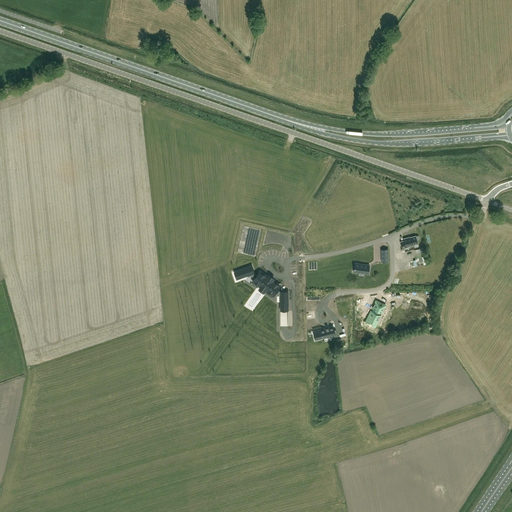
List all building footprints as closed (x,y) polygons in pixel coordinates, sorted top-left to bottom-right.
[(417,236),(415,236),(408,238),(408,237),(404,239),(404,241),(401,242),(402,248),(410,246),(410,245),(417,243),(416,240),(418,239),(419,239),(419,238),(419,237),(418,236),(417,236)] [(354,271),(368,273),(369,265),(355,263),(354,271)] [(251,265),(234,271),(236,277),(248,273),(255,278),(256,279),(254,281),(260,285),(261,283),(268,288),(267,290),(273,294),(274,292),(275,292),(280,296),(284,296),(284,302),(280,302),(280,309),(288,309),(288,291),(281,291),(278,289),(277,288),(279,285),(272,280),(272,281),(267,278),(267,277),(260,272),(258,275),(254,273),(251,265)] [(386,304),(377,299),(368,318),(377,322),(386,304)] [(331,337),(337,335),(335,329),(334,329),(333,325),(318,330),(320,338),(330,335),(331,337)]
